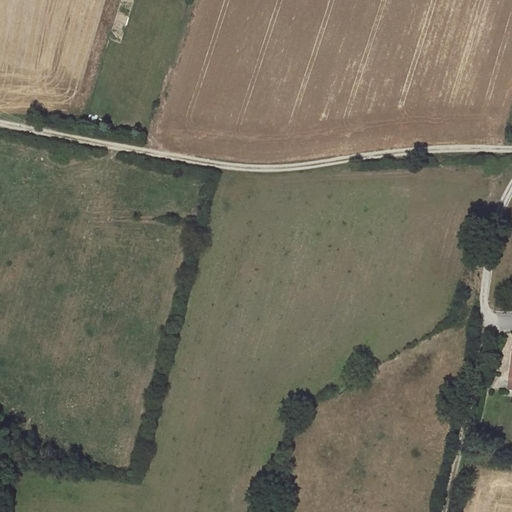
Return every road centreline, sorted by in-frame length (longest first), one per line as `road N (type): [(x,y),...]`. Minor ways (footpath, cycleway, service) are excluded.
road 1 (track): [(0,121),(226,167),(511,148)]
road 2 (track): [(511,185),(496,216),(483,302),(489,319),(445,511)]
